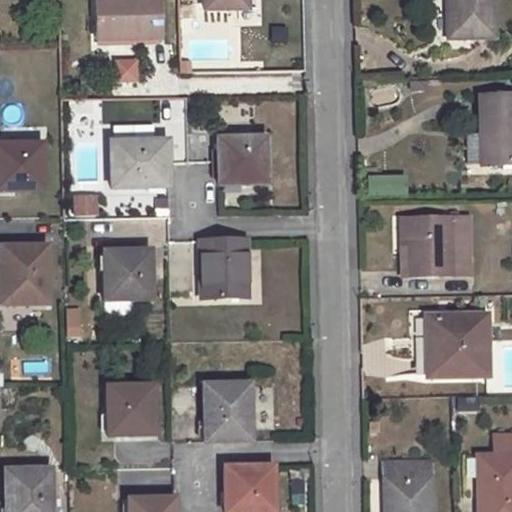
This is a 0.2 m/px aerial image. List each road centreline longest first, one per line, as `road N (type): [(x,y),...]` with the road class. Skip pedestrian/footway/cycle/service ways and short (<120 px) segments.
road 1 (residential): [(337,223),(339,453)]
road 2 (residential): [(328,0),(337,223)]
road 3 (residential): [(188,175),(191,228),(337,223)]
road 4 (residential): [(339,453),(196,455),(196,507)]
